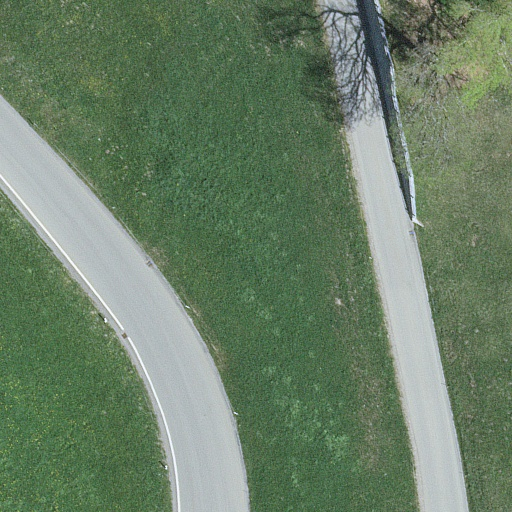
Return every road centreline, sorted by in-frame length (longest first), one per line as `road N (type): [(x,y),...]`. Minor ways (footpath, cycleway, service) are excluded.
road 1 (unclassified): [(348,0),(441,511)]
road 2 (unclassified): [(206,511),(170,333),(0,135)]
